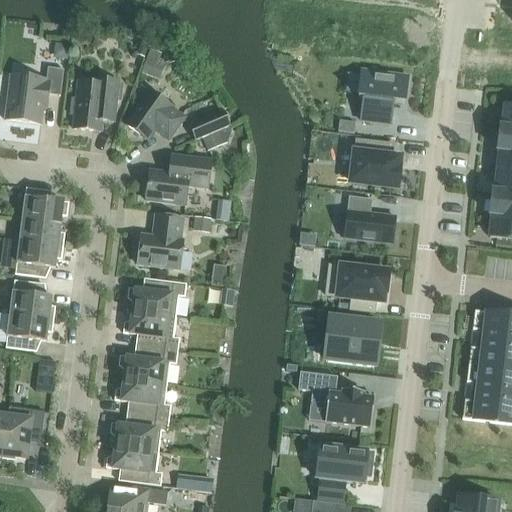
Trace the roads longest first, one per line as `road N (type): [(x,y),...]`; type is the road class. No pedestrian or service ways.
road 1 (residential): [(63,511),(103,205),(100,192),(80,178),(0,168)]
road 2 (residential): [(424,281),(458,0)]
road 3 (residential): [(396,511),(424,281)]
